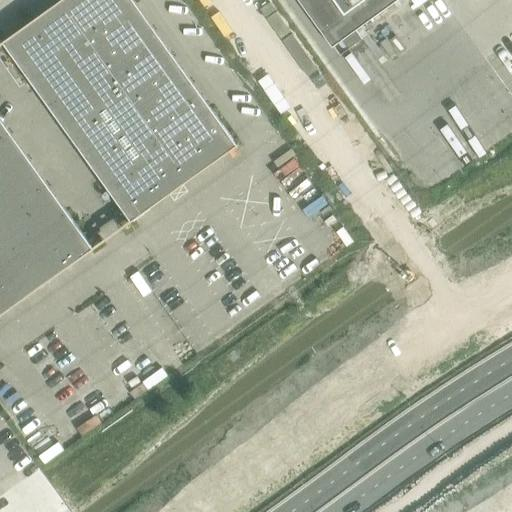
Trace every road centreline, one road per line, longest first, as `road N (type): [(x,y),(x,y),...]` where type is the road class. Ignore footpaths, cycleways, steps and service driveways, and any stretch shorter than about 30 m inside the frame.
road 1 (primary): [(511,298),(413,362),(227,511)]
road 2 (primary): [(511,363),(290,511)]
road 3 (primary): [(342,511),(511,395)]
road 4 (primary): [(411,511),(511,442)]
